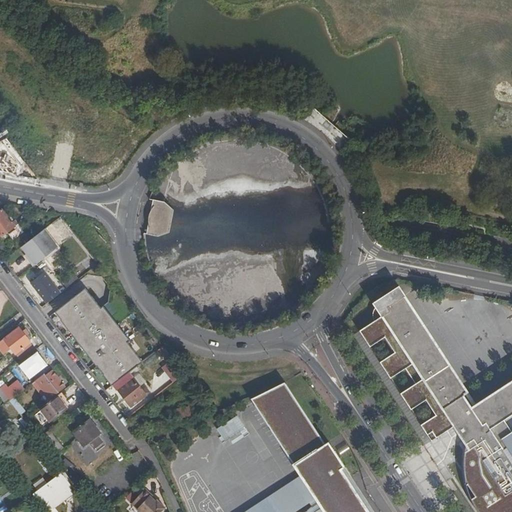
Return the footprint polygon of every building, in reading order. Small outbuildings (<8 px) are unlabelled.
[(160,200),(148,199),(141,234),(152,236),(165,232),(169,211),(160,200)] [(0,211),(0,237),(15,227),(2,210),(0,211)] [(18,228),(13,232),(17,237),(22,233),(18,228)] [(61,246),(47,228),(25,245),(30,251),(34,256),(32,258),(37,264),(42,260),(61,246)] [(37,268),(23,276),(25,280),(40,272),(37,268)] [(117,382),(142,363),(150,356),(147,351),(155,345),(97,271),(52,306),(109,380),(113,378),(117,382)] [(35,286),(47,303),(60,293),(47,277),(35,286)] [(511,511),(511,428),(497,438),(496,437),(498,436),(487,419),(485,421),(473,407),(472,407),(440,358),(443,356),(430,337),(432,336),(404,294),(387,305),(390,309),(384,313),(379,302),(377,304),(375,306),(373,310),(373,313),(373,316),(374,319),(359,329),(370,345),(385,335),(395,350),(380,360),(390,376),(405,366),(415,382),(400,391),(411,408),(426,398),(436,413),(421,423),(431,439),(454,424),(466,441),(464,448),(464,455),(463,462),(464,469),(465,477),(466,484),(466,485),(469,492),(471,497),(475,495),(489,511),(511,511)] [(18,352),(22,358),(34,348),(18,328),(4,340),(6,343),(2,346),(6,352),(11,348),(15,354),(18,352)] [(167,351),(163,347),(150,356),(142,363),(146,368),(167,351)] [(21,367),(26,375),(32,371),(35,374),(47,365),(39,354),(37,355),(35,353),(25,361),(26,363),(21,367)] [(171,361),(161,368),(170,381),(180,373),(171,361)] [(133,378),(146,368),(142,363),(117,382),(114,385),(131,407),(149,393),(143,385),(140,387),(133,378)] [(45,376),(44,375),(36,381),(45,393),(50,399),(65,387),(52,371),(45,376)] [(9,401),(14,398),(24,390),(17,381),(8,388),(5,384),(0,387),(0,388),(8,399),(9,401)] [(45,393),(36,381),(32,384),(41,395),(45,393)] [(0,395),(5,402),(8,399),(0,388),(0,395)] [(369,511),(357,492),(352,495),(342,478),(350,473),(330,439),(326,442),(297,388),(261,404),(315,486),(321,482),(326,491),(314,500),(322,511),(369,511)] [(67,409),(57,397),(45,405),(55,418),(67,409)] [(10,401),(20,415),(25,411),(14,398),(9,401),(10,401)] [(177,420),(191,416),(188,406),(175,409),(177,420)] [(90,443),(94,448),(103,442),(98,436),(101,434),(89,419),(72,432),(84,447),(90,443)] [(32,430),(38,439),(39,438),(44,435),(37,426),(32,430)] [(63,449),(49,431),(44,435),(39,438),(53,457),(63,449)] [(54,507),(63,500),(76,491),(62,473),(34,493),(44,507),(50,502),(54,507)] [(299,476),(243,511),(295,511),(314,500),(299,476)] [(145,488),(132,502),(143,511),(160,511),(166,506),(158,498),(157,499),(145,488)]
